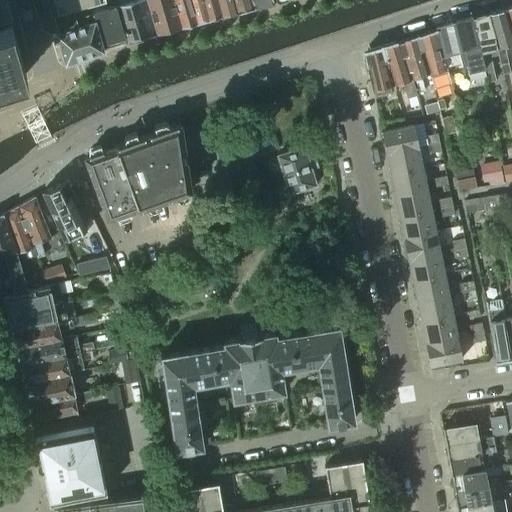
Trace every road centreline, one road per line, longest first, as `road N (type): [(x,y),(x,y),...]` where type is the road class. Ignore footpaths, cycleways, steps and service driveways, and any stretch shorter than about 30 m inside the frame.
road 1 (residential): [(0,192),(67,141),(334,46)]
road 2 (residential): [(406,394),(334,46)]
road 3 (residential): [(305,0),(129,47),(50,81)]
road 4 (residential): [(6,511),(22,499),(0,346)]
road 5 (residential): [(491,0),(334,46)]
